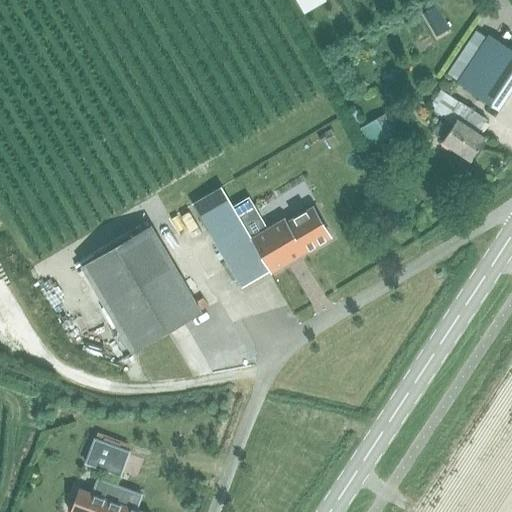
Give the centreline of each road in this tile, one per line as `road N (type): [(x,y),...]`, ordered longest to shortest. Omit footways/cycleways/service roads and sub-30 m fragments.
road 1 (unclassified): [(217,511),(266,373),(511,209)]
road 2 (secondary): [(330,511),(511,239)]
road 3 (track): [(266,373),(98,386),(0,323)]
